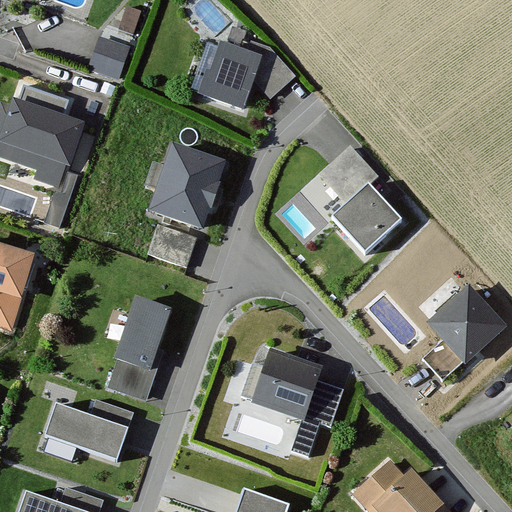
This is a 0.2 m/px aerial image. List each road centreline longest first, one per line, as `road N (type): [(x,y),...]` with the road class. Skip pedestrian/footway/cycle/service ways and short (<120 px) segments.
road 1 (residential): [(504,511),(300,288),(234,256)]
road 2 (residential): [(147,511),(234,256)]
road 3 (residential): [(234,256),(266,165),(311,114)]
